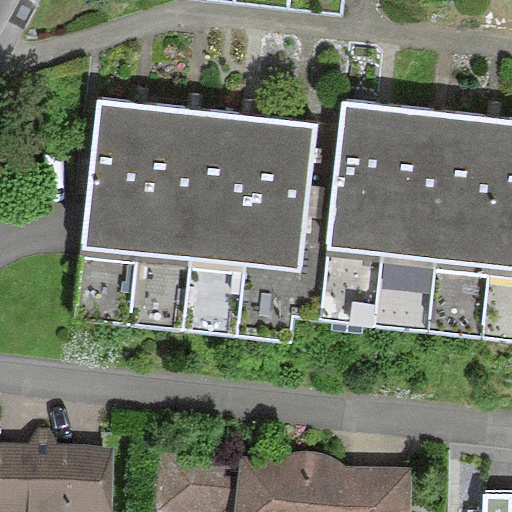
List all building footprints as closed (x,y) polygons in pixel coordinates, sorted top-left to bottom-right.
[(319,125),(101,100),(75,319),(294,345),(319,125)] [(511,120),(344,102),(320,319),(511,339),(511,120)] [(0,511),(114,511),(116,444),(59,442),(51,428),(38,428),(30,442),(1,442),(1,430),(0,429),(0,511)] [(164,453),(156,511),(410,511),(409,469),(345,467),(332,457),(314,452),(297,451),(287,455),(240,449),(241,462),(164,453)] [(511,511),(511,491),(485,490),(484,511),(511,511)]
